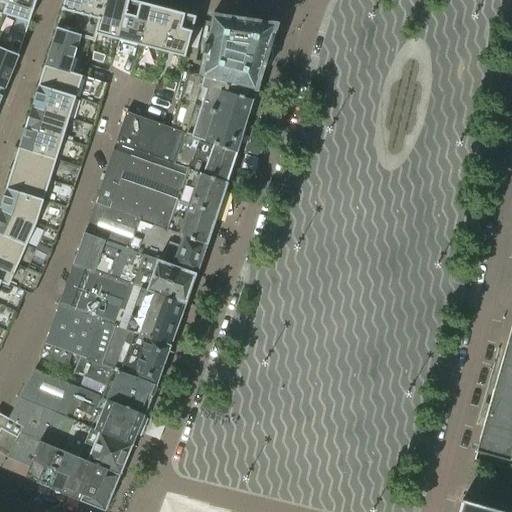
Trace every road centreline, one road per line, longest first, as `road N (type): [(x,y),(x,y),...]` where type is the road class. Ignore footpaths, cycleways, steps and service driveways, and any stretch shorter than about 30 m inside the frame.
road 1 (residential): [(319,0),(154,477)]
road 2 (residential): [(431,511),(493,277)]
road 3 (residential): [(154,477),(289,511)]
